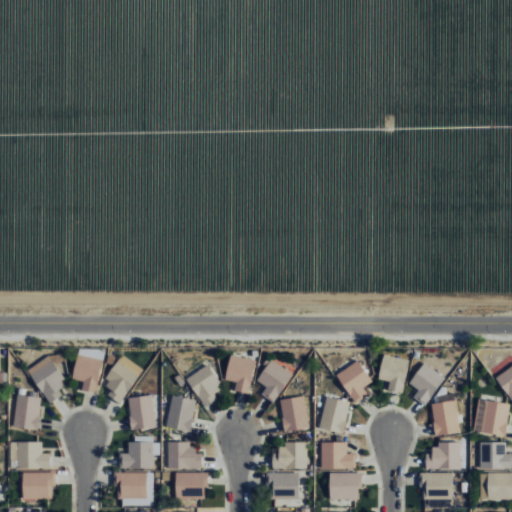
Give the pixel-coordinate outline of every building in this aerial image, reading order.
[(103,360),(77,354),(72,379),(83,381),(81,390),(96,393),(103,360)] [(142,368),(121,354),(103,384),(111,389),(107,395),(120,403),(142,368)] [(409,360),(383,354),(378,379),(389,381),(388,389),(402,392),(409,360)] [(225,380),(236,381),(234,391),(250,393),(254,359),(228,356),(225,380)] [(48,404),(62,396),(58,389),(66,385),(51,357),(29,370),(48,404)] [(261,394),(273,402),(293,374),(271,359),(256,380),(266,387),(261,394)] [(368,395),(363,388),(372,381),(357,360),(335,374),(355,403),(368,395)] [(412,398),(426,406),(444,376),(422,362),(409,384),(418,389),(412,398)] [(218,399),(214,393),(222,388),(207,364),(186,378),(205,408),(218,399)] [(511,365),(495,378),(511,401),(511,365)] [(438,402),(431,403),(435,436),(459,433),(454,393),(437,395),(438,402)] [(40,396),(16,395),(14,428),(38,429),(40,396)] [(196,400),(172,395),(165,427),(189,432),(196,400)] [(155,428),(153,396),(129,397),(130,429),(155,428)] [(309,428),(304,396),(279,399),(284,432),(309,428)] [(343,434),(350,401),(325,396),(319,428),(343,434)] [(506,436),(509,403),(477,400),(475,433),(506,436)] [(154,469),(154,455),(159,455),(159,443),(153,442),(153,438),(128,437),(127,454),(119,453),(119,468),(154,469)] [(50,468),(50,453),(42,453),(42,441),(16,442),(16,469),(50,468)] [(307,469),(307,442),(281,441),(281,454),(272,453),(272,468),(307,469)] [(202,453),(195,453),(195,443),(168,442),(167,468),(201,469),(202,453)] [(321,468),(356,468),(355,453),(347,453),(347,442),(321,442),(321,468)] [(506,442),(480,442),(480,468),(511,468),(511,453),(506,454),(506,442)] [(460,443),(432,443),(431,454),(426,453),(426,468),(460,469),(460,443)] [(52,499),(52,486),(55,486),(55,472),(23,472),(22,498),(52,499)] [(153,506),(153,473),(118,472),(117,505),(153,506)] [(207,472),(175,472),(175,498),(207,498),(207,472)] [(299,472),(268,472),(268,499),(299,499),(299,472)] [(359,499),(359,487),(362,487),(363,472),(330,472),(329,499),(359,499)] [(452,472),(421,472),(421,500),(452,500),(452,472)] [(511,472),(480,473),(480,499),(511,499),(511,472)]
